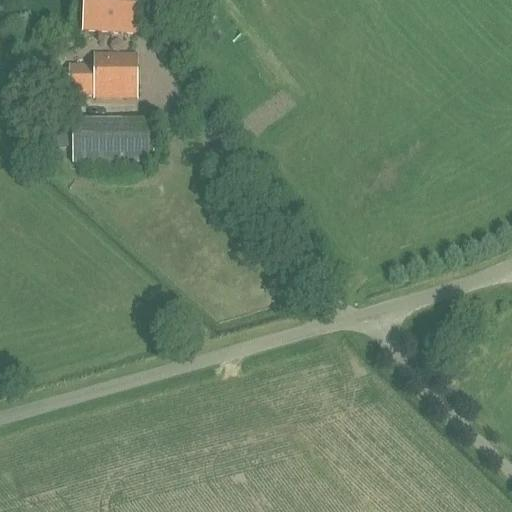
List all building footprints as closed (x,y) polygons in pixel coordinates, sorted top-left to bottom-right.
[(136,35),(137,0),(83,0),(82,33),(136,35)] [(136,100),(136,55),(95,55),(94,67),(69,67),(69,97),(94,97),(94,99),(136,100)] [(55,82),(22,58),(6,81),(38,104),(55,82)] [(56,124),(55,148),(72,148),(72,165),(153,165),(154,124),(56,124)] [(459,344),(464,356),(480,349),(475,338),(459,344)]
